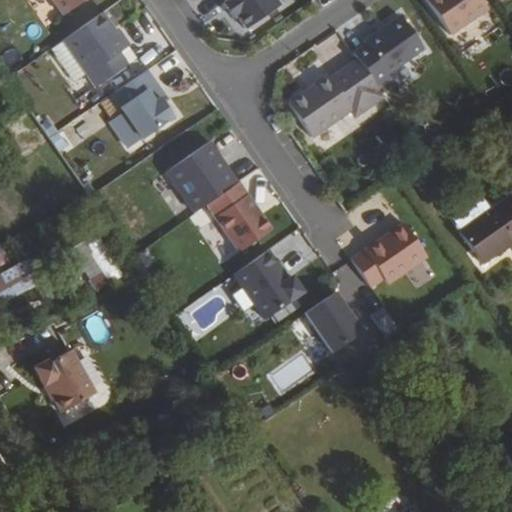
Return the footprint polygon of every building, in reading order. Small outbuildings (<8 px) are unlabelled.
[(50,0),(63,17),(88,0),(50,0)] [(225,0),(227,2),(225,3),(235,18),(238,16),(247,29),(281,6),(276,0),(225,0)] [(479,0),(426,0),(425,1),(450,37),(487,11),(479,0)] [(115,36),(101,15),(62,42),(86,77),(128,47),(118,34),(115,36)] [(423,51),(400,18),(363,44),(365,46),(353,55),(357,62),(374,86),(423,51)] [(327,78),(287,106),(310,139),(349,112),(354,119),(383,98),(374,86),(357,62),(329,81),(327,78)] [(143,76),(112,97),(143,141),(173,120),(143,76)] [(209,143),(166,173),(194,214),(206,206),(238,184),(209,143)] [(238,184),(206,206),(238,254),(271,231),(238,184)] [(511,206),(504,211),(498,201),(480,213),(469,198),(437,220),(469,266),(511,236),(511,206)] [(402,225),(350,261),(368,287),(381,278),(385,283),(424,256),(402,225)] [(93,292),(123,276),(102,234),(71,250),(93,292)] [(0,266),(9,262),(1,245),(0,245),(0,266)] [(264,321),(303,294),(291,278),(287,280),(267,252),(233,276),(264,321)] [(10,284),(32,274),(26,261),(3,273),(10,284)] [(331,354),(361,334),(333,294),(304,314),(331,354)] [(385,308),(372,315),(383,334),(396,326),(385,308)] [(86,398),(64,354),(45,364),(44,361),(26,370),(34,388),(37,387),(51,416),(86,398)]
